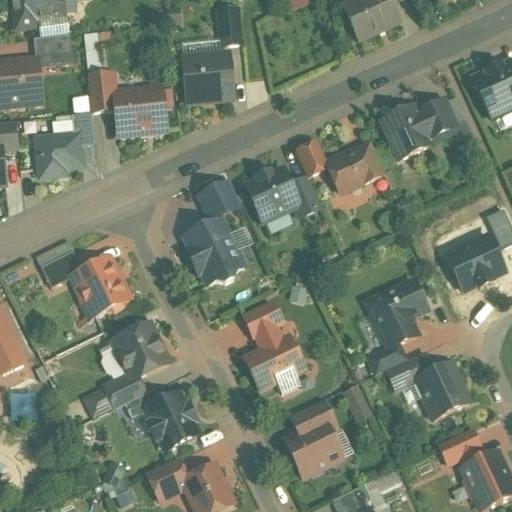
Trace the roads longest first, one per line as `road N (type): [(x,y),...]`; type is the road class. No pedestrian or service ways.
road 1 (residential): [(511,15),(122,180)]
road 2 (residential): [(282,511),(122,180)]
road 3 (residential): [(122,180),(0,238)]
road 4 (residential): [(511,315),(490,325),(478,348),(511,423)]
